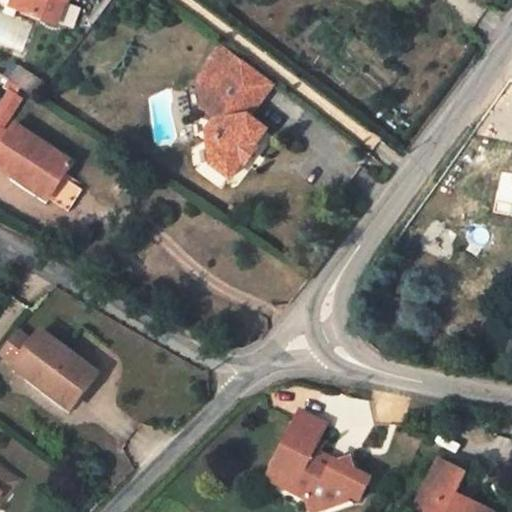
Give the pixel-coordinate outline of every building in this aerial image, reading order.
[(20,0),(15,0),(13,7),(23,11),(19,4),(20,0)] [(68,0),(20,0),(19,4),(23,11),(59,24),(68,0)] [(223,47),(199,80),(213,93),(218,119),(208,132),(213,163),(232,178),(244,163),(247,166),(260,149),(257,147),(268,131),(251,117),(275,85),(223,47)] [(22,69),(14,80),(27,89),(35,78),(22,69)] [(45,85),(35,78),(27,89),(37,96),(45,85)] [(203,107),(218,119),(213,93),(199,80),(203,107)] [(0,109),(0,121),(1,122),(18,96),(12,92),(0,109)] [(1,122),(5,125),(24,100),(18,96),(1,122)] [(11,134),(0,127),(0,166),(28,185),(32,179),(54,193),(50,200),(69,212),(83,190),(64,178),(74,163),(17,126),(11,134)] [(50,200),(54,193),(32,179),(28,185),(25,189),(47,204),(50,200)] [(100,373),(44,330),(36,340),(23,330),(7,351),(20,360),(19,362),(41,379),(45,375),(79,401),(100,373)] [(73,410),(79,401),(45,375),(41,379),(39,384),(73,410)] [(290,489),(307,498),(311,511),(321,511),(348,504),(352,497),(361,502),(372,480),(356,471),(351,459),(338,463),(320,454),(325,443),(320,441),(328,425),(301,412),(280,454),(288,458),(282,470),(296,477),(290,489)] [(268,478),(290,489),(296,477),(282,470),(288,458),(280,454),(268,478)] [(454,503),(458,494),(468,474),(440,460),(417,508),(424,511),(434,511),(439,503),(448,507),(454,503)] [(0,495),(2,492),(6,495),(18,481),(0,467),(0,495)] [(439,503),(434,511),(468,511),(473,502),(458,494),(454,503),(448,507),(439,503)] [(493,511),(473,502),(468,511),(493,511)]
